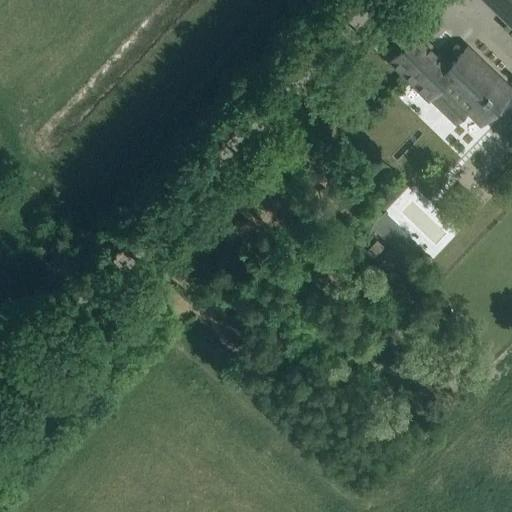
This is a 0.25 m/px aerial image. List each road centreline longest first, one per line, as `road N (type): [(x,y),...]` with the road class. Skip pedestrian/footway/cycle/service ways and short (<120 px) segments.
road 1 (unclassified): [(375,0),(0,388)]
road 2 (track): [(105,276),(347,493)]
